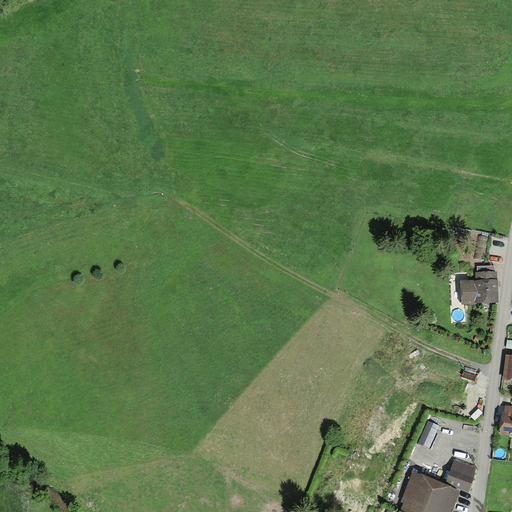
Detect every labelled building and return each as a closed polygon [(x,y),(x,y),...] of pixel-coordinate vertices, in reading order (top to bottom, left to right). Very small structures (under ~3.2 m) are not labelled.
[(475,281),(454,282),(456,307),(496,304),(493,267),(475,268),(475,281)] [(511,356),(502,356),(500,380),(511,380),(511,356)] [(511,407),(499,407),(497,432),(511,433),(511,407)] [(471,471),(451,463),(444,481),(464,489),(471,471)] [(440,511),(449,490),(410,475),(395,511),(440,511)]
